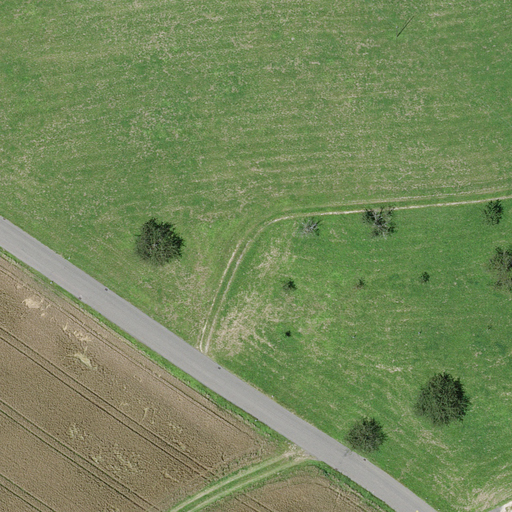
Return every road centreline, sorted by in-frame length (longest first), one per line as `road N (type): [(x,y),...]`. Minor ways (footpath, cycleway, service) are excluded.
road 1 (tertiary): [(0,234),(415,511)]
road 2 (track): [(511,193),(282,214),(253,229),(196,370)]
road 3 (track): [(322,451),(173,511)]
